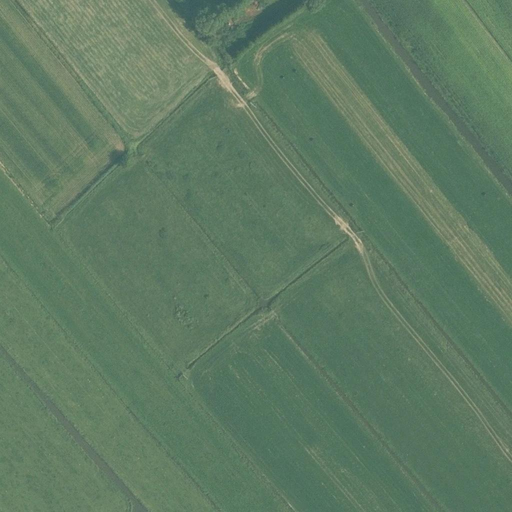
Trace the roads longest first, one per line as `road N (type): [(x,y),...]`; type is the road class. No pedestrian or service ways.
road 1 (track): [(165,0),(213,60),(232,100),(511,440)]
road 2 (track): [(366,0),(511,182)]
